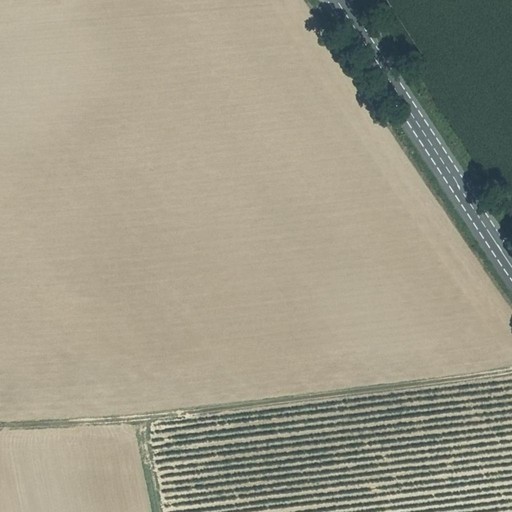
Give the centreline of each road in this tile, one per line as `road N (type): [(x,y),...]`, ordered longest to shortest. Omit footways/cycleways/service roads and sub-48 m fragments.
road 1 (track): [(511,369),(143,416),(0,425)]
road 2 (secondary): [(511,264),(337,0)]
